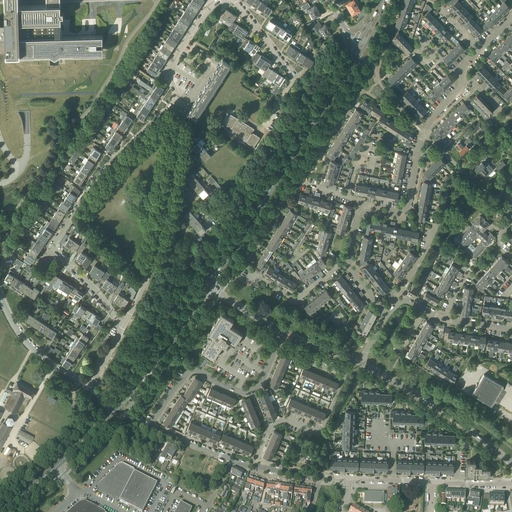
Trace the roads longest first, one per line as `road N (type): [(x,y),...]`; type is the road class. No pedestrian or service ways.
road 1 (residential): [(252,465),(150,426),(188,373),(246,393),(276,348)]
road 2 (tertiary): [(207,286),(363,42)]
road 3 (residential): [(124,323),(155,257),(179,100)]
road 4 (residential): [(53,248),(97,178),(179,100)]
road 5 (residential): [(511,464),(360,362)]
road 6 (tertiary): [(114,408),(207,286)]
road 7 (residential): [(263,124),(293,77),(235,0)]
road 8 (residential): [(401,212),(418,147),(461,78)]
road 9 (unclassified): [(86,388),(20,336),(0,295)]
road 10 (residential): [(248,276),(295,301),(348,263)]
